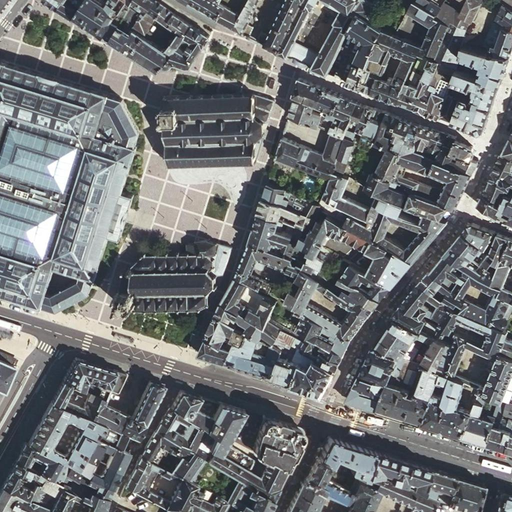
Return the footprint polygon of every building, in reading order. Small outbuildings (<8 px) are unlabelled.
[(43,0),(48,3),(61,12),(66,2),(64,0),(43,0)] [(72,0),(70,4),(77,9),(81,4),(75,0),(72,0)] [(83,0),(81,4),(77,9),(73,16),(86,24),(97,31),(108,15),(113,7),(117,0),(106,0),(106,1),(105,0),(83,0)] [(128,0),(117,0),(113,7),(117,9),(124,15),(125,14),(132,2),(131,1),(128,0)] [(149,0),(131,0),(131,1),(132,2),(144,10),(144,9),(149,0)] [(164,5),(156,0),(149,0),(144,9),(156,17),(164,5)] [(190,0),(189,2),(195,5),(212,16),(219,3),(220,0),(190,0)] [(240,14),(233,28),(232,28),(250,37),(256,24),(249,19),(259,0),(248,0),(248,2),(244,8),(240,14)] [(304,0),(287,0),(270,35),(263,31),(256,41),(265,45),(277,52),(304,0)] [(342,41),(356,14),(371,23),(380,9),(364,0),(304,0),(277,52),(287,56),(312,68),(327,75),(335,56),(342,41)] [(410,41),(394,34),(393,36),(387,49),(394,53),(406,58),(395,80),(390,78),(388,83),(382,80),(375,95),(398,103),(406,84),(421,52),(433,58),(435,59),(448,24),(437,17),(438,15),(428,8),(417,1),(415,0),(413,0),(409,8),(408,10),(430,24),(421,45),(417,44),(417,42),(410,40),(410,41)] [(427,0),(417,0),(417,1),(428,8),(431,2),(427,0)] [(431,2),(428,8),(438,15),(442,7),(432,0),(431,2)] [(482,0),(465,0),(460,11),(471,17),(474,19),(482,0)] [(73,16),(77,9),(70,4),(66,2),(61,12),(65,14),(71,19),(73,16)] [(144,10),(132,2),(125,14),(137,22),(144,10)] [(460,11),(444,2),(442,7),(438,15),(437,17),(448,24),(435,59),(443,62),(436,75),(434,74),(434,75),(451,83),(452,79),(456,68),(464,45),(467,35),(465,34),(471,17),(460,11)] [(240,14),(219,3),(212,16),(219,20),(233,28),(240,14)] [(511,11),(502,4),(494,20),(511,27),(511,11)] [(173,13),(164,5),(156,17),(167,24),(173,13)] [(120,22),(124,15),(117,9),(113,18),(120,22)] [(144,9),(144,10),(137,22),(135,25),(145,32),(156,17),(144,9)] [(193,25),(173,13),(167,24),(175,29),(180,33),(185,36),(193,25)] [(354,66),(365,71),(383,30),(371,23),(356,14),(342,41),(343,41),(353,46),(361,49),(354,66)] [(108,15),(97,31),(96,33),(102,36),(109,39),(118,25),(120,22),(113,18),(108,15)] [(511,27),(494,20),(483,43),(487,45),(486,48),(511,53),(511,49),(511,27)] [(118,25),(109,39),(116,44),(121,48),(130,33),(118,25)] [(207,34),(193,25),(185,36),(180,33),(168,49),(166,51),(166,52),(170,55),(175,49),(179,53),(182,50),(178,47),(183,39),(191,44),(185,52),(195,58),(209,35),(207,34)] [(130,33),(121,48),(126,51),(130,54),(143,36),(132,29),(130,33)] [(168,49),(180,33),(175,29),(162,45),(168,49)] [(365,71),(360,89),(375,95),(382,80),(394,53),(387,49),(393,36),(394,34),(383,30),(365,71)] [(143,36),(130,54),(145,63),(157,71),(162,64),(165,66),(167,67),(169,67),(170,67),(171,66),(176,59),(170,55),(166,52),(166,51),(143,36)] [(464,45),(456,68),(500,83),(503,76),(511,53),(486,48),(480,47),(464,45)] [(191,66),(195,58),(185,52),(182,50),(179,53),(176,59),(187,67),(188,67),(189,67),(190,66),(191,66)] [(398,103),(423,113),(430,100),(429,100),(431,96),(427,94),(433,81),(432,80),(434,75),(434,74),(436,75),(443,62),(435,59),(433,58),(431,61),(422,56),(409,84),(410,84),(409,86),(406,84),(398,103)] [(37,71),(0,59),(0,292),(42,305),(43,304),(57,309),(75,300),(90,292),(94,277),(96,277),(109,234),(120,237),(133,195),(123,191),(136,146),(135,146),(139,131),(122,99),(109,93),(98,90),(56,77),(37,71)] [(348,76),(346,83),(360,89),(365,71),(354,66),(350,77),(348,76)] [(456,68),(452,79),(474,87),(473,90),(471,96),(482,100),(480,104),(491,108),(496,95),(500,83),(456,68)] [(438,116),(450,120),(458,98),(455,97),(446,93),(448,89),(451,83),(434,75),(432,80),(433,81),(427,94),(431,96),(429,100),(430,100),(423,113),(436,119),(438,116)] [(292,96),(294,96),(314,103),(317,104),(324,88),(308,82),(299,78),(292,96)] [(340,95),(324,88),(317,104),(322,105),(319,112),(321,112),(332,116),(340,95)] [(213,161),(255,160),(256,160),(276,99),(254,93),(162,97),(162,116),(161,116),(162,120),(164,120),(165,142),(166,142),(168,163),(172,163),(213,161)] [(358,102),(340,95),(332,116),(336,117),(342,119),(341,121),(349,124),(345,134),(343,140),(351,143),(353,141),(352,140),(356,129),(366,105),(358,102)] [(294,96),(288,115),(308,122),(312,109),(314,103),(294,96)] [(468,102),(458,98),(450,120),(478,131),(483,130),(486,124),(491,108),(480,104),(482,100),(471,96),(470,99),(472,103),(471,105),(468,104),(468,102)] [(370,107),(366,105),(356,129),(362,132),(369,114),(367,114),(370,107)] [(373,108),(369,114),(362,132),(357,143),(363,145),(362,147),(369,149),(371,144),(386,112),(373,107),(373,108)] [(317,125),(331,129),(345,134),(349,124),(341,121),(342,119),(336,117),(334,122),(330,121),(332,116),(321,112),(317,125)] [(399,117),(386,112),(371,144),(376,146),(385,150),(389,142),(399,117)] [(411,122),(399,117),(389,142),(402,146),(411,122)] [(411,122),(402,146),(404,147),(409,149),(411,143),(419,125),(411,122)] [(433,129),(419,125),(411,143),(424,147),(425,148),(433,129)] [(279,145),(275,158),(328,176),(330,173),(335,160),(343,140),(345,134),(331,129),(324,152),(281,137),(279,145)] [(433,150),(440,132),(433,129),(425,148),(433,150)] [(442,148),(448,134),(440,132),(433,150),(440,153),(442,148)] [(456,137),(448,134),(442,148),(450,150),(455,139),(456,137)] [(450,150),(472,156),(473,153),(474,150),(472,146),(455,139),(450,150)] [(351,143),(343,140),(335,160),(344,163),(345,164),(350,152),(348,151),(351,143)] [(505,146),(502,151),(511,155),(511,142),(507,140),(505,146)] [(389,142),(385,150),(375,176),(391,183),(404,147),(402,146),(389,142)] [(424,147),(411,143),(409,149),(425,155),(426,152),(423,151),(424,147)] [(409,149),(404,147),(391,183),(394,185),(406,189),(421,195),(425,184),(417,181),(402,175),(406,164),(429,173),(430,172),(446,179),(441,189),(436,201),(453,207),(455,208),(462,191),(471,172),(438,159),(425,155),(409,149)] [(450,150),(442,148),(440,153),(438,159),(471,172),(472,172),(475,166),(478,158),(472,156),(450,150)] [(511,155),(502,151),(502,150),(500,154),(497,161),(511,168),(511,155)] [(355,168),(357,161),(351,159),(349,165),(355,168)] [(344,163),(335,160),(330,173),(339,177),(344,163)] [(509,185),(511,186),(511,168),(497,161),(496,162),(492,170),(490,175),(491,176),(509,185)] [(328,176),(318,202),(340,211),(345,200),(339,198),(346,179),(339,177),(330,173),(328,176)] [(370,174),(364,188),(376,193),(389,199),(401,203),(404,196),(392,191),(394,185),(391,183),(375,176),(370,174)] [(489,179),(487,185),(504,195),(509,185),(491,176),(489,179)] [(268,177),(266,183),(276,187),(278,181),(268,177)] [(421,195),(436,201),(441,189),(418,180),(417,181),(425,184),(421,195)] [(266,183),(262,197),(310,216),(312,218),(314,214),(313,214),(318,202),(276,187),(266,183)] [(484,188),(481,194),(500,204),(504,195),(487,185),(486,185),(484,188)] [(504,195),(500,204),(498,208),(500,209),(502,205),(511,207),(511,186),(509,185),(504,195)] [(452,210),(453,207),(436,201),(421,195),(406,189),(404,196),(401,203),(403,203),(418,209),(448,219),(449,217),(452,210)] [(369,209),(345,200),(340,211),(370,223),(375,211),(397,217),(403,203),(401,203),(389,199),(376,193),(369,209)] [(500,204),(481,194),(480,197),(477,203),(497,215),(499,211),(497,210),(498,208),(500,204)] [(257,214),(277,223),(288,228),(286,233),(293,237),(297,230),(300,232),(303,228),(307,219),(260,199),(256,213),(257,214)] [(370,223),(340,211),(318,202),(313,214),(314,214),(341,227),(411,259),(426,243),(439,229),(417,223),(397,217),(375,211),(370,223)] [(448,220),(448,219),(418,209),(417,212),(420,213),(417,223),(439,229),(445,223),(448,220)] [(286,250),(287,247),(293,237),(286,233),(284,236),(273,231),(277,223),(257,214),(253,229),(286,250)] [(297,257),(298,258),(302,261),(305,262),(320,233),(335,240),(336,238),(341,227),(314,214),(312,218),(306,230),(303,228),(300,232),(297,230),(293,237),(287,247),(298,254),(297,257)] [(465,225),(462,231),(483,247),(494,231),(472,223),(469,223),(467,222),(465,225)] [(360,271),(391,285),(401,272),(410,260),(411,259),(341,227),(336,238),(360,249),(360,251),(370,255),(360,271)] [(253,229),(247,243),(285,266),(292,254),(297,257),(298,254),(287,247),(286,250),(253,229)] [(459,235),(455,243),(496,267),(499,259),(488,251),(483,247),(462,231),(459,235)] [(488,251),(499,259),(510,236),(497,232),(488,251)] [(499,259),(496,267),(491,276),(498,279),(497,282),(500,283),(503,276),(511,260),(511,237),(510,236),(499,259)] [(116,304),(117,304),(118,304),(118,307),(121,307),(121,305),(127,305),(130,305),(130,307),(131,308),(131,310),(133,310),(133,311),(135,311),(135,310),(144,310),(144,311),(146,311),(146,310),(155,310),(155,311),(157,311),(157,310),(166,310),(166,311),(168,311),(168,310),(177,309),(177,311),(179,311),(179,309),(188,309),(188,311),(190,311),(190,309),(199,309),(200,311),(201,311),(201,309),(207,304),(209,305),(209,304),(208,303),(208,294),(209,293),(209,291),(213,286),(215,287),(216,287),(216,286),(214,285),(213,278),(216,278),(216,277),(221,276),(228,261),(231,246),(217,242),(215,242),(214,244),(209,243),(210,241),(209,240),(208,241),(207,242),(198,240),(198,238),(197,237),(196,238),(196,241),(188,240),(187,239),(187,240),(187,252),(178,252),(178,249),(177,248),(176,249),(176,252),(167,252),(167,249),(166,248),(165,249),(165,252),(156,252),(156,250),(155,248),(154,250),(154,252),(145,252),(145,250),(144,248),(143,250),(143,252),(141,253),(141,255),(130,264),(128,263),(124,269),(122,268),(119,290),(116,290),(116,292),(119,292),(118,302),(116,302),(116,304)] [(247,243),(240,262),(259,272),(260,272),(260,271),(261,271),(261,270),(262,269),(262,268),(264,263),(282,273),(281,276),(291,282),(293,279),(295,280),(296,278),(291,276),(293,271),(285,266),(247,243)] [(443,253),(444,253),(459,261),(467,264),(491,276),(496,267),(455,243),(451,246),(443,253)] [(455,269),(459,261),(444,253),(439,260),(430,271),(464,291),(458,302),(461,303),(502,326),(511,308),(511,299),(510,298),(496,291),(500,283),(497,282),(498,279),(491,276),(467,264),(462,272),(455,269)] [(296,278),(299,272),(303,264),(301,264),(302,261),(298,258),(293,271),(291,276),(296,278)] [(330,269),(380,298),(384,293),(391,285),(360,271),(345,263),(342,268),(333,264),(330,269)] [(303,264),(299,272),(314,281),(318,273),(303,264)] [(239,265),(235,275),(269,291),(273,283),(239,265)] [(343,288),(375,306),(377,302),(380,298),(330,269),(325,277),(335,283),(343,288)] [(419,281),(455,300),(458,302),(464,291),(430,271),(429,270),(425,274),(419,281)] [(285,299),(290,302),(297,305),(296,309),(306,315),(352,338),(354,335),(370,313),(355,304),(349,301),(339,295),(331,291),(314,281),(299,272),(296,278),(295,280),(303,285),(302,288),(298,295),(290,291),(285,299)] [(234,277),(221,303),(241,315),(264,328),(269,317),(277,300),(234,277)] [(425,313),(429,314),(431,310),(434,305),(425,300),(429,294),(443,301),(440,308),(437,312),(447,317),(455,300),(419,281),(412,290),(404,300),(420,309),(425,313)] [(293,283),(290,291),(298,295),(302,288),(293,283)] [(511,286),(511,289),(500,283),(496,291),(510,298),(511,293),(511,286)] [(355,304),(370,313),(372,309),(375,306),(343,288),(339,295),(349,301),(351,298),(357,301),(355,304)] [(429,294),(425,300),(434,305),(440,308),(443,301),(429,294)] [(420,309),(404,300),(402,302),(400,304),(418,314),(422,317),(427,319),(429,314),(425,313),(420,309)] [(481,342),(511,355),(511,338),(505,335),(508,329),(502,326),(461,303),(458,302),(455,300),(447,317),(444,322),(440,319),(437,324),(435,329),(444,334),(448,328),(456,313),(488,328),(481,342)] [(221,303),(215,314),(237,325),(241,315),(221,303)] [(422,317),(418,314),(400,304),(395,311),(391,315),(394,316),(417,328),(418,328),(422,321),(435,329),(437,324),(427,319),(422,317)] [(248,333),(271,346),(276,335),(264,328),(241,315),(237,325),(215,314),(205,338),(221,346),(225,338),(233,341),(242,346),(248,333)] [(352,338),(306,315),(299,328),(309,333),(345,351),(347,348),(352,338)] [(386,329),(374,347),(397,353),(411,358),(425,333),(418,328),(417,328),(394,316),(386,329)] [(299,362),(293,383),(310,388),(322,392),(332,373),(335,372),(336,368),(300,350),(303,341),(302,340),(299,338),(300,335),(269,317),(264,328),(276,335),(279,328),(292,335),(293,334),(295,336),(292,343),(298,347),(297,350),(296,350),(294,356),(297,357),(296,361),(299,362)] [(278,378),(293,383),(299,362),(296,361),(297,357),(294,356),(296,350),(297,350),(298,347),(292,343),(295,336),(293,334),(292,335),(279,328),(276,335),(271,346),(281,351),(272,377),(278,378)] [(478,385),(476,389),(479,390),(483,392),(490,395),(495,397),(500,399),(511,369),(511,355),(481,342),(448,328),(444,334),(451,338),(449,343),(445,341),(445,340),(435,337),(432,337),(431,337),(424,351),(424,353),(425,354),(421,361),(439,367),(454,372),(466,343),(496,356),(484,385),(478,382),(478,385)] [(260,373),(272,377),(281,351),(271,346),(248,333),(242,346),(233,341),(224,362),(245,368),(260,373)] [(343,355),(345,351),(309,333),(305,341),(341,360),(343,355)] [(224,362),(233,341),(225,338),(221,346),(205,338),(198,354),(208,357),(211,358),(224,362)] [(300,350),(336,368),(339,364),(341,360),(305,341),(303,341),(300,350)] [(368,356),(360,373),(385,381),(388,372),(390,372),(397,353),(374,347),(373,346),(371,349),(368,356)] [(385,381),(377,409),(401,417),(422,423),(431,392),(434,384),(439,367),(421,361),(411,358),(397,353),(390,372),(388,372),(385,381)] [(0,358),(0,386),(3,388),(7,378),(13,364),(0,358)] [(66,374),(63,379),(72,384),(83,390),(88,379),(101,383),(95,397),(98,398),(104,400),(108,389),(120,393),(127,374),(115,370),(97,364),(75,358),(72,363),(66,374)] [(431,392),(422,423),(443,430),(462,436),(469,412),(470,409),(456,404),(462,385),(476,389),(478,385),(453,375),(454,372),(439,367),(434,384),(443,387),(441,395),(431,392)] [(511,369),(500,399),(507,402),(511,403),(511,369)] [(385,381),(360,373),(355,383),(348,396),(349,400),(363,405),(377,409),(385,381)] [(72,384),(63,379),(52,400),(71,410),(90,418),(98,398),(95,397),(88,393),(80,408),(74,405),(79,396),(68,390),(72,384)] [(88,393),(95,397),(101,383),(88,379),(83,390),(88,393)] [(132,416),(145,421),(164,385),(152,382),(144,379),(132,416)] [(88,393),(83,390),(72,384),(68,390),(79,396),(74,405),(80,408),(88,393)] [(469,412),(462,436),(478,440),(486,443),(500,399),(495,397),(489,415),(488,418),(480,415),(472,413),(475,401),(477,399),(479,390),(476,389),(470,409),(469,412)] [(195,406),(200,396),(180,390),(170,407),(205,429),(207,425),(210,418),(213,414),(195,406)] [(195,406),(213,414),(219,402),(200,396),(195,406)] [(104,400),(98,398),(90,418),(91,419),(105,425),(102,432),(98,439),(120,449),(127,433),(137,438),(138,436),(141,430),(143,426),(145,422),(146,421),(145,421),(132,416),(102,405),(104,400)] [(500,399),(486,443),(496,446),(506,449),(511,427),(511,419),(502,415),(507,402),(500,399)] [(102,432),(105,425),(91,419),(90,418),(71,410),(52,400),(27,444),(61,462),(69,466),(77,470),(82,460),(78,457),(81,452),(85,454),(94,437),(92,436),(96,430),(102,432)] [(237,408),(219,402),(213,414),(210,418),(215,421),(212,427),(230,436),(244,410),(237,408)] [(511,419),(511,427),(506,449),(511,451),(511,403),(507,402),(502,415),(511,419)] [(205,429),(170,407),(169,406),(164,414),(176,421),(177,420),(187,425),(182,434),(177,444),(201,458),(203,454),(204,452),(194,447),(199,438),(208,444),(213,434),(205,429)] [(164,414),(154,431),(177,444),(182,434),(172,429),(176,421),(164,414)] [(268,459),(285,468),(302,433),(298,426),(282,421),(262,415),(253,447),(252,448),(252,449),(252,450),(253,450),(253,451),(254,451),(255,452),(257,453),(268,459)] [(207,425),(205,429),(213,434),(208,444),(207,446),(220,454),(226,443),(229,437),(230,436),(212,427),(207,425)] [(179,456),(170,472),(188,482),(201,459),(201,458),(177,444),(154,431),(140,455),(155,463),(161,452),(163,453),(166,449),(179,456)] [(367,472),(374,450),(352,443),(327,436),(319,454),(317,457),(330,463),(331,460),(333,456),(350,461),(349,466),(349,467),(349,468),(349,469),(350,470),(351,470),(360,473),(360,475),(365,477),(364,479),(372,482),(375,475),(367,472)] [(120,470),(128,452),(120,449),(98,439),(94,437),(85,454),(95,458),(101,447),(111,451),(106,463),(120,470)] [(207,446),(208,444),(199,438),(194,447),(204,452),(207,446)] [(61,462),(27,444),(25,443),(15,461),(25,466),(31,456),(44,463),(38,473),(44,476),(52,480),(55,475),(61,462)] [(207,446),(204,452),(203,454),(208,457),(206,461),(236,480),(244,484),(251,472),(247,470),(253,460),(226,443),(220,454),(207,446)] [(420,491),(428,467),(405,460),(374,450),(367,472),(375,475),(399,483),(401,476),(409,479),(407,486),(420,491)] [(113,487),(120,470),(106,463),(101,474),(91,470),(95,462),(94,461),(95,458),(85,454),(82,460),(77,470),(88,476),(113,487)] [(140,455),(125,484),(171,509),(174,504),(177,505),(184,509),(185,510),(185,508),(190,500),(213,511),(223,511),(228,503),(226,502),(216,497),(211,505),(205,501),(209,493),(204,490),(202,495),(195,491),(197,487),(188,482),(170,472),(155,463),(140,455)] [(330,463),(317,457),(316,456),(309,470),(307,474),(321,480),(322,480),(330,463)] [(252,473),(278,489),(283,480),(284,477),(281,475),(285,468),(268,459),(264,467),(258,463),(252,473)] [(25,466),(15,461),(10,470),(22,476),(27,479),(30,474),(34,476),(31,481),(35,483),(39,486),(44,476),(38,473),(25,466)] [(88,476),(77,470),(69,466),(62,479),(60,485),(59,486),(80,495),(81,491),(86,481),(88,476)] [(445,504),(445,503),(454,475),(442,471),(428,467),(420,491),(432,495),(430,500),(445,504)] [(2,485),(27,498),(33,488),(20,480),(22,476),(10,470),(2,485)] [(244,484),(273,501),(276,493),(278,489),(252,473),(251,472),(244,484)] [(303,482),(303,483),(317,490),(321,480),(307,474),(305,477),(303,482)] [(424,511),(426,511),(430,500),(432,495),(420,491),(407,486),(399,483),(375,475),(372,482),(364,479),(355,476),(350,488),(348,491),(343,501),(350,504),(347,511),(324,511),(315,508),(313,511),(310,511),(309,511),(308,511),(370,511),(375,496),(422,511),(424,511)] [(454,475),(445,503),(454,505),(467,509),(472,511),(475,511),(483,484),(469,479),(454,475)] [(59,486),(60,485),(52,480),(44,476),(39,486),(35,483),(33,488),(27,498),(48,509),(59,486)] [(108,497),(113,487),(88,476),(86,481),(94,482),(98,484),(95,491),(108,497)] [(237,508),(244,511),(267,511),(269,509),(273,501),(244,484),(236,480),(226,502),(228,503),(232,505),(237,508)] [(321,480),(317,490),(323,492),(343,501),(348,491),(342,488),(322,480),(321,480)] [(300,482),(295,492),(318,503),(323,492),(317,490),(303,483),(300,482)] [(46,511),(48,509),(27,498),(2,485),(0,488),(0,511),(13,511),(16,509),(22,511),(46,511)] [(92,500),(80,495),(59,486),(48,509),(46,511),(64,511),(70,498),(75,501),(77,503),(89,508),(92,500)] [(89,509),(97,511),(103,511),(104,510),(106,503),(108,497),(95,491),(90,489),(88,494),(81,491),(80,495),(92,500),(89,508),(89,509)] [(511,511),(511,492),(501,489),(493,511),(511,511)] [(290,502),(287,509),(292,511),(308,511),(309,511),(310,511),(313,511),(315,508),(318,503),(295,492),(293,497),(290,502)] [(213,511),(190,500),(185,508),(194,511),(182,511),(184,509),(177,505),(174,511),(213,511)] [(451,511),(452,511),(452,510),(454,505),(445,503),(445,504),(430,500),(426,511),(451,511)] [(223,511),(244,511),(237,508),(235,511),(228,511),(232,505),(228,503),(223,511)]
